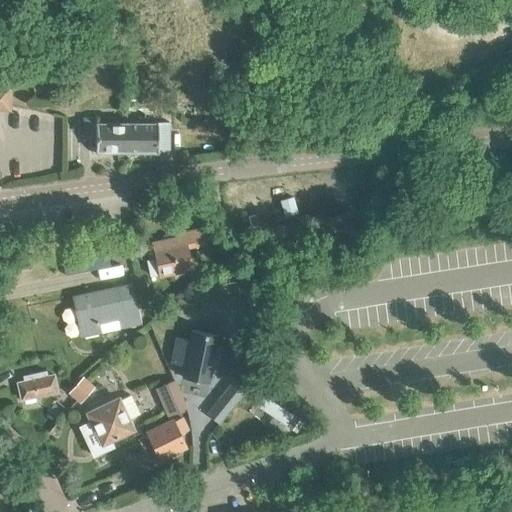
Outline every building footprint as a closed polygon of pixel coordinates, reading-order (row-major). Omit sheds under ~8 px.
[(123,158),(124,121),(114,121),(114,117),(104,117),(104,121),(94,121),(94,151),(116,151),(116,158),(123,158)] [(124,121),(123,158),(134,158),(134,151),(168,151),(168,121),(147,121),(147,117),(136,117),(136,121),(124,121)] [(150,241),(158,276),(192,269),(187,247),(206,243),(202,227),(173,233),(174,236),(150,241)] [(131,291),(114,295),(113,288),(73,297),(81,334),(98,330),(95,321),(118,316),(120,326),(137,322),(131,291)] [(191,330),(189,340),(176,337),(171,363),(184,365),(181,377),(208,383),(217,336),(191,330)] [(53,373),(46,375),(45,370),(22,375),(24,380),(17,382),(20,398),(57,390),(53,373)] [(69,393),(81,404),(95,389),(83,378),(69,393)] [(154,388),(167,417),(186,408),(174,380),(154,388)] [(206,411),(217,418),(229,398),(218,391),(206,411)] [(285,426),(292,415),(263,395),(255,405),(254,405),(248,413),(278,433),(284,425),(285,426)] [(91,422),(80,427),(93,455),(104,450),(112,446),(110,440),(133,429),(118,397),(86,412),(91,421),(91,422)] [(172,420),(147,432),(153,445),(159,459),(185,447),(178,434),(186,430),(181,419),(173,423),(172,420)]
